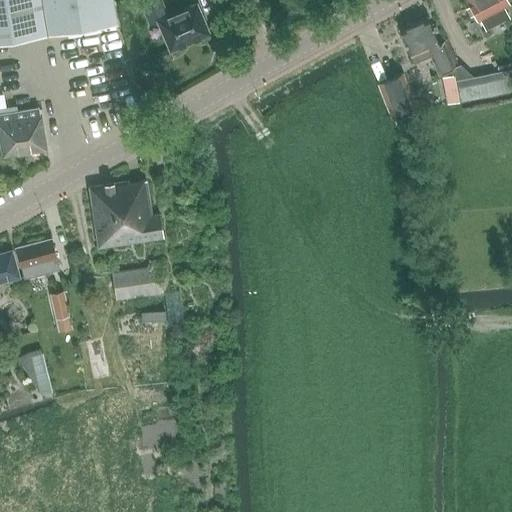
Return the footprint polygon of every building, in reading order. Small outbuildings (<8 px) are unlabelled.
[(0,0),(0,42),(19,39),(49,34),(43,0),(0,0)] [(112,0),(43,0),(49,34),(117,23),(112,0)] [(156,0),(150,0),(149,1),(141,5),(148,24),(158,20),(170,50),(210,33),(197,3),(163,17),(156,0)] [(486,30),(510,17),(504,7),(510,4),(508,0),(467,0),(478,20),(480,19),(486,30)] [(428,17),(399,29),(414,63),(431,56),(439,73),(454,67),(443,41),(439,43),(428,17)] [(460,101),(511,90),(511,69),(511,68),(455,80),(460,101)] [(402,72),(378,83),(392,119),(417,109),(402,72)] [(257,98),(245,104),(254,121),(266,115),(257,98)] [(40,115),(39,107),(0,113),(0,142),(2,156),(47,149),(41,115),(40,115)] [(132,203),(129,183),(129,180),(89,186),(98,247),(115,244),(112,222),(123,221),(121,204),(132,203)] [(112,222),(115,244),(163,236),(160,214),(151,215),(146,180),(129,183),(132,203),(121,204),(123,221),(112,222)] [(77,258),(89,255),(83,233),(71,236),(77,258)] [(24,277),(60,268),(52,238),(16,248),(24,277)] [(0,282),(20,277),(12,250),(0,253),(0,282)] [(159,265),(136,269),(140,295),(163,292),(159,265)] [(136,269),(112,272),(116,299),(140,295),(136,269)] [(77,343),(72,327),(63,291),(51,294),(59,330),(56,331),(60,348),(77,343)] [(164,319),(165,299),(145,299),(144,318),(164,319)] [(40,386),(58,379),(42,336),(24,343),(40,386)]
